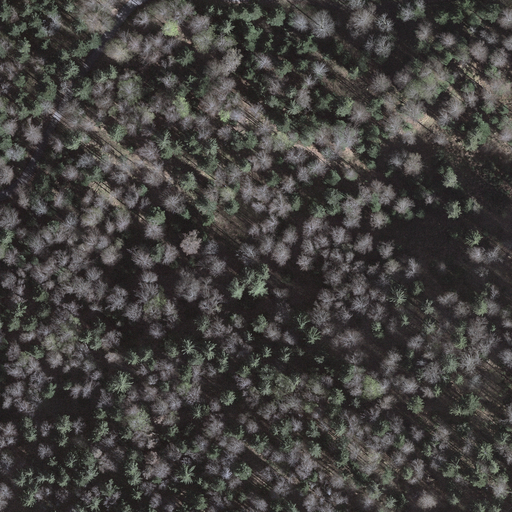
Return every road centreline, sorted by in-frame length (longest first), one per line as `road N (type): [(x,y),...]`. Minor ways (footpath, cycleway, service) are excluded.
road 1 (track): [(0,328),(171,376),(511,421)]
road 2 (unclassified): [(0,194),(22,179),(60,105),(136,0)]
